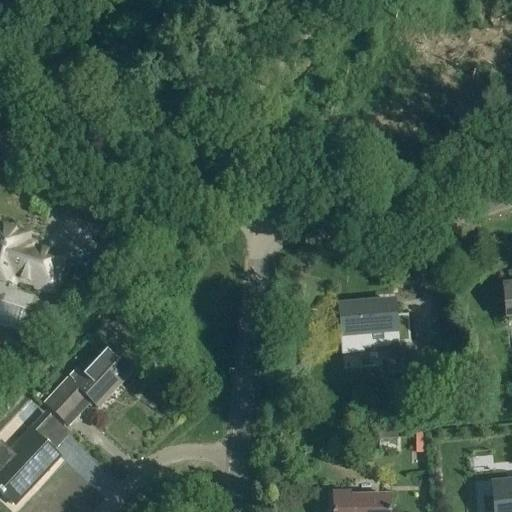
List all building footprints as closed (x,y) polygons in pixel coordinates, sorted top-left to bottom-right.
[(0,283),(9,286),(11,279),(32,285),(32,288),(51,293),(61,258),(29,248),(29,249),(21,247),(24,237),(5,231),(3,227),(0,226),(0,283)] [(511,288),(503,290),(506,322),(511,321),(511,288)] [(342,356),(363,354),(363,350),(385,349),(388,376),(443,372),(441,349),(418,350),(418,349),(409,350),(407,319),(395,320),(394,306),(378,307),(377,298),(369,301),(370,308),(338,311),(342,356)] [(111,350),(84,378),(77,372),(45,406),(69,429),(80,417),(74,411),(85,399),(97,411),(134,372),(111,350)] [(443,410),(441,391),(427,392),(429,412),(443,410)] [(0,444),(0,496),(12,507),(29,489),(31,491),(60,460),(54,454),(29,431),(8,452),(0,444)] [(377,433),(378,444),(396,443),(396,432),(377,433)] [(495,498),(491,498),(492,511),(511,511),(511,488),(496,490),(494,490),(495,498)] [(390,511),(390,502),(351,502),(351,497),(332,498),(332,511),(390,511)]
